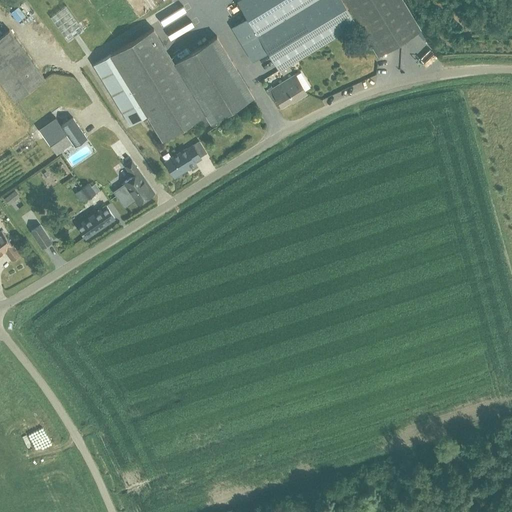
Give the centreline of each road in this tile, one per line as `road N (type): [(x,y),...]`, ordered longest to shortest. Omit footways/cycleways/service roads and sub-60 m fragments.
road 1 (unclassified): [(511,68),(443,70),(321,110),(0,306)]
road 2 (unclassified): [(110,511),(76,436),(0,329)]
